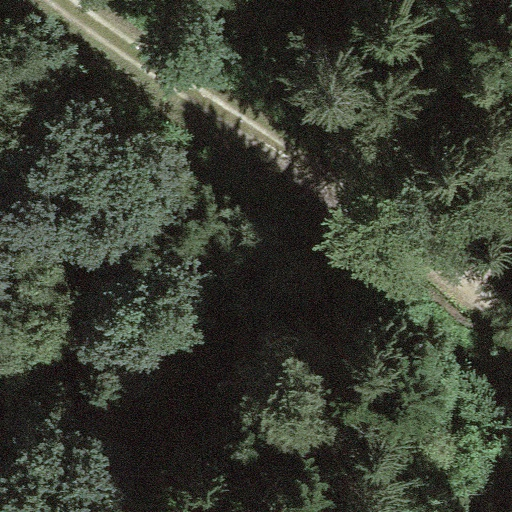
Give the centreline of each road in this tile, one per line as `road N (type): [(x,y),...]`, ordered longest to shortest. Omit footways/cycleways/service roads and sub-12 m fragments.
road 1 (track): [(75,0),(511,311)]
road 2 (track): [(341,190),(439,325),(511,392)]
